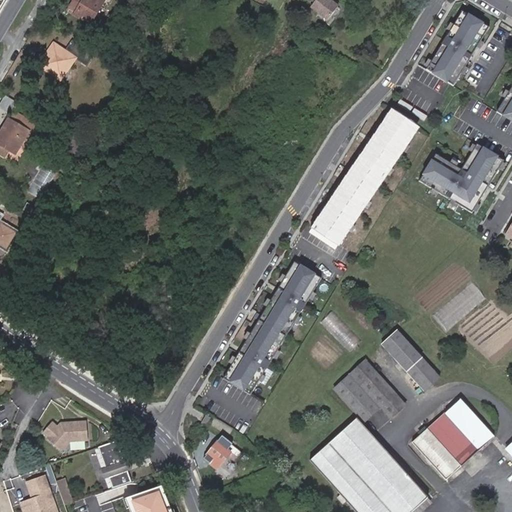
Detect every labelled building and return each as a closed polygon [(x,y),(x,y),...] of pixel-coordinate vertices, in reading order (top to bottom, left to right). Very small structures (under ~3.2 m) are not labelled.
[(100,7),(89,0),(74,0),(69,10),(90,23),(100,7)] [(338,7),(329,0),(322,0),(315,10),(328,20),(338,7)] [(452,85),(487,26),(460,10),(425,68),(452,85)] [(52,75),(63,75),(75,58),(53,43),(37,64),(52,75)] [(511,120),(511,82),(495,110),(511,120)] [(5,96),(0,103),(0,107),(9,113),(16,103),(5,96)] [(22,118),(12,112),(0,130),(0,147),(8,152),(16,157),(26,139),(29,134),(31,135),(37,125),(23,116),(22,118)] [(341,249),(418,137),(392,119),(315,231),(341,249)] [(81,153),(87,143),(73,135),(67,145),(81,153)] [(471,213),(503,160),(476,144),(461,170),(435,154),(419,181),(471,213)] [(32,215),(36,209),(27,204),(24,210),(32,215)] [(0,246),(7,251),(17,233),(0,222),(0,217),(1,216),(0,215),(0,246)] [(26,218),(21,227),(30,232),(35,223),(26,218)] [(366,258),(362,255),(357,263),(361,265),(366,258)] [(250,394),(320,277),(293,261),(222,378),(250,394)] [(353,351),(363,338),(331,314),(323,324),(336,334),(333,337),(353,351)] [(441,378),(397,330),(381,344),(425,391),(441,378)] [(385,382),(366,360),(333,389),(364,423),(380,409),(369,396),(385,382)] [(406,405),(385,382),(369,396),(380,409),(390,419),(406,405)] [(494,437),(460,399),(412,443),(447,480),(494,437)] [(411,511),(428,497),(357,418),(309,460),(341,495),(338,498),(343,504),(346,501),(355,511),(411,511)] [(86,437),(87,422),(66,420),(66,422),(59,422),(58,424),(51,420),(44,432),(51,436),(50,437),(63,445),(65,443),(67,444),(73,436),(86,437)] [(233,445),(221,436),(203,459),(218,470),(232,452),(229,450),(233,445)] [(117,442),(99,448),(101,459),(102,458),(105,469),(106,468),(110,478),(109,478),(113,489),(131,482),(128,472),(126,467),(129,466),(127,461),(124,462),(117,442)] [(101,459),(99,448),(94,449),(108,490),(113,489),(109,478),(110,478),(106,468),(105,469),(102,458),(101,459)] [(54,474),(50,465),(50,464),(45,466),(48,476),(54,474)] [(57,511),(44,477),(28,483),(34,499),(22,503),(25,511),(57,511)] [(63,479),(56,482),(65,505),(71,503),(63,479)] [(184,511),(176,483),(129,498),(133,511),(184,511)] [(71,503),(65,505),(67,511),(78,511),(75,502),(71,503)]
